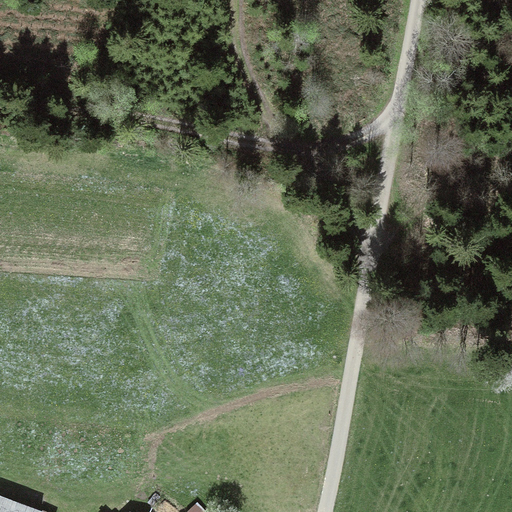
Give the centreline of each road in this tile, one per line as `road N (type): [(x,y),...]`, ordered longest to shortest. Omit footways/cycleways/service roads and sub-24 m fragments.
road 1 (unclassified): [(323,511),(417,0)]
road 2 (track): [(266,143),(170,122),(0,105)]
road 3 (track): [(366,277),(426,218),(511,154)]
road 4 (track): [(387,145),(320,151),(266,143)]
